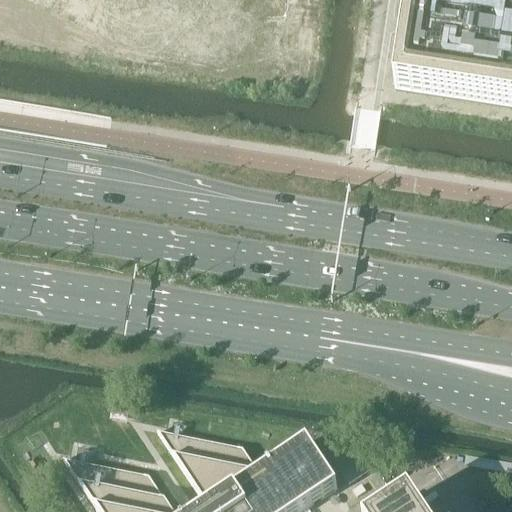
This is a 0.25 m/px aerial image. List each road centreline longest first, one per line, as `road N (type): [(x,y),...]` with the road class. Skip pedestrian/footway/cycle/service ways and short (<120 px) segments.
road 1 (secondary): [(511,306),(0,222)]
road 2 (secondary): [(511,254),(0,175)]
road 3 (secondary): [(0,288),(317,338)]
road 4 (secondary): [(317,338),(346,356),(511,404)]
road 5 (secondary): [(317,338),(346,330),(511,355)]
